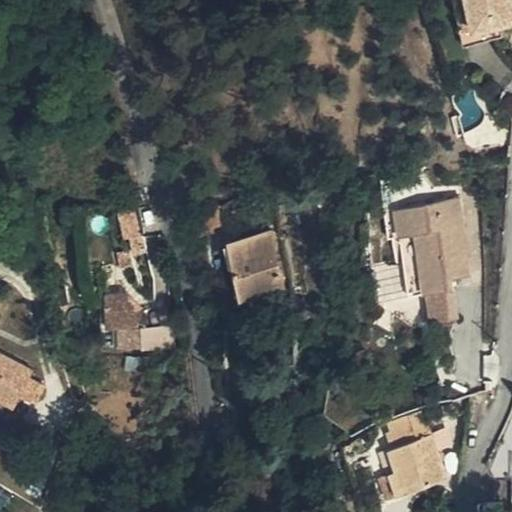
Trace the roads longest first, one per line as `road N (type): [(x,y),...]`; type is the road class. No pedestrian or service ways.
road 1 (residential): [(110,0),(240,511)]
road 2 (residential): [(511,335),(507,390),(474,511)]
